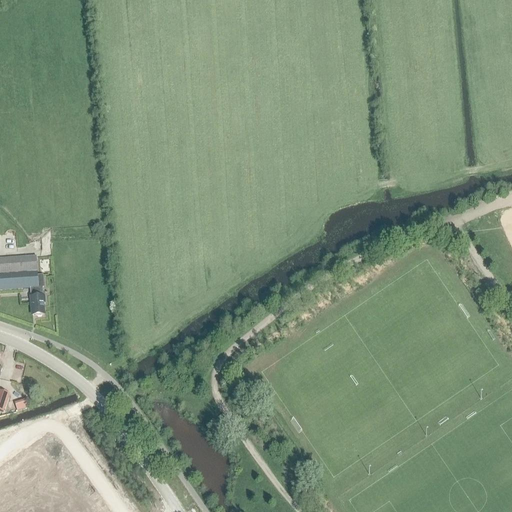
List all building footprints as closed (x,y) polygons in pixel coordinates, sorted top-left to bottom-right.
[(32,316),(43,316),(43,305),(45,304),(44,297),(43,297),(42,288),(43,288),(42,276),(37,276),(36,257),(0,259),(0,291),(30,289),(32,316)] [(0,391),(0,411),(2,412),(8,394),(0,391)] [(17,412),(31,407),(28,399),(14,403),(17,412)] [(39,455),(53,474),(65,466),(51,446),(39,455)] [(32,482),(19,464),(10,471),(23,489),(32,482)] [(1,478),(14,496),(23,489),(10,471),(1,478)]
